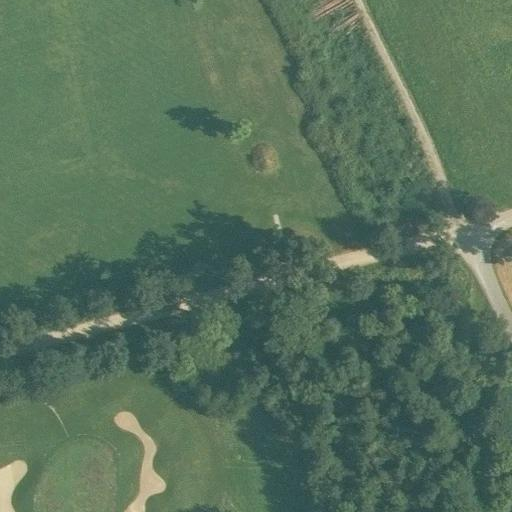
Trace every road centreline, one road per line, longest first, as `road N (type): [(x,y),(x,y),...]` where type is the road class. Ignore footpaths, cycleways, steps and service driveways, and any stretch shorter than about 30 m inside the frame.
road 1 (track): [(460,231),(0,352)]
road 2 (unclassified): [(460,231),(511,342)]
